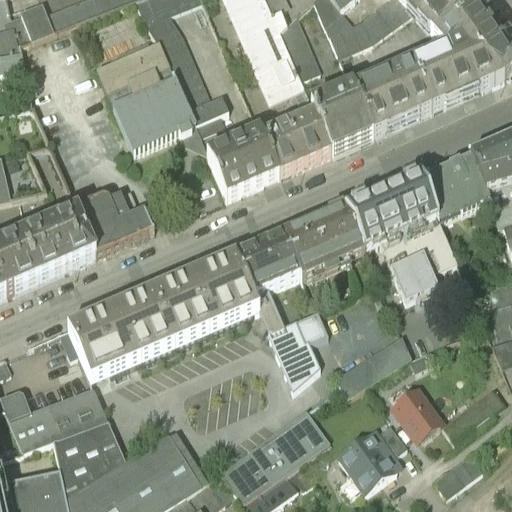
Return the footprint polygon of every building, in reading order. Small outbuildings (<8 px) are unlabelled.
[(46,8),(12,27),(20,58),(138,10),(161,0),(92,0),(50,17),(46,8)] [(161,0),(138,10),(148,32),(170,21),(202,8),(198,0),(161,0)] [(218,0),(267,112),(303,95),(300,90),(279,41),(272,25),(261,0),(218,0)] [(261,0),(272,25),(287,16),(279,0),(261,0)] [(325,0),(315,10),(331,45),(350,34),(339,18),(325,0)] [(325,0),(339,18),(359,2),(357,0),(325,0)] [(446,58),(354,95),(375,143),(413,127),(463,105),(506,86),(511,71),(511,66),(497,40),(459,0),(396,0),(392,4),(446,58)] [(378,0),(386,9),(392,4),(396,0),(378,0)] [(148,32),(157,52),(194,131),(204,154),(223,146),(218,135),(222,131),(219,122),(227,119),(221,105),(210,110),(170,21),(148,32)] [(0,41),(0,54),(3,69),(22,66),(20,58),(12,27),(5,29),(7,40),(0,41)] [(279,41),(300,90),(317,79),(294,28),(279,41)] [(157,52),(97,78),(133,160),(171,144),(176,150),(188,145),(184,136),(194,131),(157,52)] [(0,69),(0,82),(8,80),(12,95),(28,92),(22,66),(3,69),(0,69)] [(0,82),(0,97),(12,95),(8,80),(0,82)] [(312,113),(317,124),(333,161),(362,149),(375,143),(354,95),(312,113)] [(317,124),(264,146),(281,185),(297,177),(333,161),(317,124)] [(262,140),(209,162),(228,208),(243,201),(281,185),(264,146),(262,140)] [(511,142),(471,161),(490,205),(503,236),(511,233),(511,142)] [(465,163),(421,182),(442,229),(490,205),(471,161),(465,163)] [(1,169),(0,169),(0,213),(10,211),(1,169)] [(391,195),(346,214),(365,258),(382,252),(391,274),(406,308),(436,295),(430,282),(459,270),(442,229),(421,182),(391,195)] [(79,225),(97,265),(154,240),(134,194),(77,219),(79,225)] [(320,227),(283,244),(301,286),(310,282),(313,288),(353,272),(352,267),(365,258),(346,214),(320,227)] [(52,285),(97,265),(79,225),(0,259),(0,307),(7,305),(52,285)] [(264,252),(235,265),(254,307),(301,286),(283,244),(264,252)] [(108,321),(66,339),(89,391),(259,318),(254,307),(235,265),(220,272),(108,321)] [(326,343),(316,321),(270,341),(294,394),(320,373),(310,350),(326,343)] [(427,360),(414,338),(335,384),(348,406),(427,360)] [(511,343),(487,350),(511,369),(511,343)] [(6,368),(0,370),(0,387),(12,381),(6,368)] [(495,392),(445,427),(441,430),(454,448),(508,410),(495,392)] [(391,414),(416,449),(441,430),(445,427),(419,393),(391,414)] [(93,397),(49,415),(62,448),(109,430),(93,397)] [(1,409),(5,420),(23,463),(55,450),(62,448),(49,415),(31,422),(23,401),(1,409)] [(287,478),(329,447),(307,417),(221,482),(236,501),(243,511),(287,478)] [(391,429),(381,436),(398,459),(408,451),(391,429)] [(62,448),(55,450),(62,481),(68,511),(174,511),(210,489),(177,439),(128,470),(109,430),(62,448)] [(377,436),(341,462),(366,498),(397,477),(388,462),(393,459),(377,436)] [(471,458),(434,485),(447,503),(484,476),(471,458)] [(287,478),(243,511),(277,511),(300,495),(287,478)] [(68,511),(62,481),(1,494),(4,511),(68,511)] [(174,511),(221,511),(236,501),(221,482),(210,489),(174,511)] [(416,496),(426,511),(432,511),(443,505),(430,486),(416,496)]
